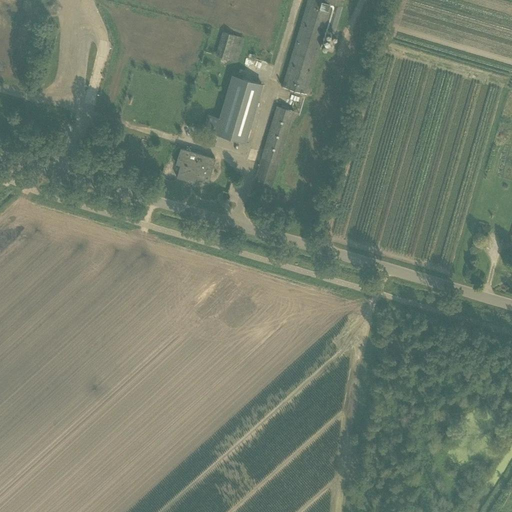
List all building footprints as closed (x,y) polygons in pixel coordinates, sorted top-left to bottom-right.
[(307,0),(284,86),(309,93),(332,10),(343,13),(346,0),(307,0)] [(238,60),(243,35),(221,31),(216,56),(238,60)] [(244,142),(262,84),(231,75),(218,118),(208,115),(203,129),(244,142)] [(274,105),(255,187),(273,191),(292,109),(274,105)] [(124,157),(124,147),(115,147),(115,158),(124,157)] [(208,181),(215,159),(181,149),(177,164),(180,165),(176,177),(177,177),(177,176),(185,179),(187,174),(193,176),(193,177),(208,181)]
